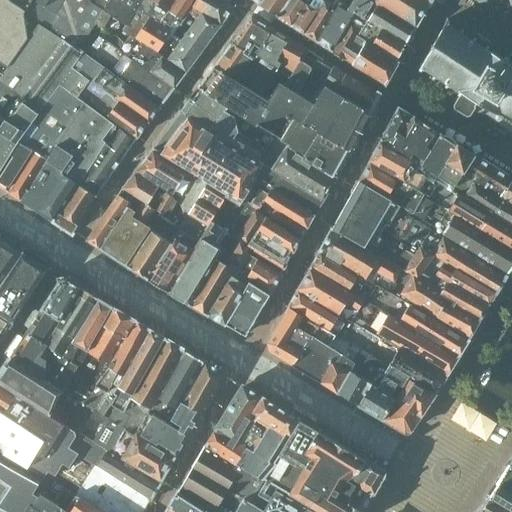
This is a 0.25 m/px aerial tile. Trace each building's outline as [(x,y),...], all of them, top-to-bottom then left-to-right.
[(0,0),(0,63),(8,69),(39,21),(28,14),(25,12),(5,0),(0,0)] [(32,0),(5,0),(25,12),(32,0)] [(96,24),(105,10),(92,1),(92,0),(37,0),(28,14),(39,21),(81,47),(96,24)] [(105,10),(111,0),(92,0),(92,1),(105,10)] [(111,0),(105,10),(96,24),(103,28),(111,16),(126,26),(122,31),(130,36),(134,30),(144,15),(137,10),(142,0),(111,0)] [(142,0),(137,10),(144,15),(149,18),(161,26),(177,0),(142,0)] [(232,5),(231,4),(224,0),(197,0),(180,27),(176,24),(170,33),(172,35),(159,55),(186,73),(199,55),(221,25),(232,10),(232,8),(232,7),(232,5)] [(197,0),(177,0),(170,11),(177,17),(174,22),(176,24),(180,27),(197,0)] [(262,0),(259,6),(278,18),(289,0),(300,0),(302,1),(302,0),(262,0)] [(302,0),(302,1),(300,0),(289,0),(278,18),(291,26),(305,3),(309,6),(313,0),(302,0)] [(313,0),(309,6),(305,3),(291,26),(304,35),(325,0),(313,0)] [(325,0),(304,35),(316,42),(341,5),(333,0),(325,0)] [(368,22),(406,44),(415,28),(368,0),(333,0),(341,5),(354,14),(368,22)] [(368,0),(415,28),(430,0),(368,0)] [(341,5),(316,42),(332,52),(354,14),(341,5)] [(368,22),(354,14),(332,52),(345,60),(358,37),(364,27),(368,22)] [(252,17),(233,43),(250,56),(255,59),(274,30),(252,17)] [(149,18),(136,39),(159,55),(172,35),(170,33),(161,26),(149,18)] [(455,109),(467,117),(470,116),(474,110),(481,114),(482,115),(486,114),(496,121),(499,116),(511,123),(511,64),(488,49),(490,46),(488,45),(486,48),(475,41),(477,38),(475,36),(473,40),(462,33),(464,30),(462,28),(460,32),(448,24),(450,21),(448,19),(419,71),(422,73),(424,69),(434,75),(432,79),(435,81),(437,77),(447,83),(445,87),(448,89),(450,85),(460,91),(458,95),(460,96),(454,106),(455,109)] [(365,43),(397,61),(406,44),(368,22),(364,27),(358,37),(366,42),(365,43)] [(0,131),(7,121),(6,120),(40,71),(64,40),(63,40),(62,40),(38,25),(8,69),(0,80),(0,131)] [(290,40),(274,30),(255,59),(266,66),(254,87),(257,89),(264,92),(273,77),(281,64),(277,62),(280,58),(279,57),(290,40)] [(88,53),(162,105),(174,89),(119,50),(99,36),(88,53)] [(366,42),(358,37),(345,60),(385,84),(397,61),(365,43),(366,42)] [(127,39),(119,50),(174,89),(186,73),(159,55),(136,39),(133,43),(127,39)] [(64,40),(40,71),(6,120),(7,121),(0,131),(0,172),(21,143),(35,123),(61,85),(72,93),(78,97),(80,93),(81,94),(92,80),(75,67),(85,53),(83,52),(82,54),(64,40)] [(290,40),(279,57),(280,58),(277,62),(281,64),(273,77),(264,92),(271,96),(279,84),(284,87),(307,50),(290,40)] [(250,56),(233,43),(217,64),(237,77),(250,56)] [(324,61),(307,50),(284,87),(311,104),(322,84),(313,78),(324,61)] [(379,94),(324,61),(313,78),(322,84),(370,112),(379,94)] [(269,100),(215,68),(199,88),(258,127),(270,133),(280,140),(294,119),(350,151),(370,112),(322,84),(311,104),(284,87),(279,84),(271,96),(269,100)] [(108,117),(137,138),(160,108),(125,83),(126,82),(111,72),(105,80),(97,74),(92,80),(81,94),(81,95),(109,116),(108,117)] [(57,148),(80,113),(66,103),(72,93),(61,85),(35,123),(40,127),(27,146),(35,151),(8,191),(23,200),(57,148)] [(258,127),(199,88),(180,114),(229,143),(238,130),(251,138),(258,127)] [(78,97),(72,93),(66,103),(80,113),(86,104),(78,97)] [(57,148),(23,200),(54,221),(54,220),(80,184),(111,140),(120,129),(86,104),(80,113),(57,148)] [(453,189),(474,155),(441,134),(403,110),(401,109),(399,109),(396,111),(382,141),(399,151),(397,155),(412,164),(410,167),(434,183),(437,179),(453,189)] [(229,143),(180,114),(154,149),(194,176),(184,190),(187,192),(181,201),(189,206),(199,191),(204,194),(210,185),(228,196),(226,198),(239,205),(242,201),(250,206),(258,191),(251,187),(255,179),(254,179),(263,164),(258,161),(266,148),(251,138),(238,130),(229,143)] [(350,151),(294,119),(280,140),(335,176),(350,151)] [(0,185),(8,191),(35,151),(27,146),(40,127),(35,123),(21,143),(0,172),(0,185)] [(280,140),(258,127),(251,138),(266,148),(258,161),(322,201),(335,176),(280,140)] [(80,184),(96,196),(135,141),(120,129),(111,140),(80,184)] [(511,249),(511,225),(464,196),(453,190),(437,179),(434,183),(410,167),(412,164),(397,155),(399,151),(382,141),(370,163),(424,195),(511,249)] [(194,176),(154,149),(137,171),(177,196),(179,203),(181,201),(187,192),(184,190),(194,176)] [(511,180),(511,178),(474,155),(453,189),(464,196),(465,194),(511,224),(511,202),(503,197),(511,180)] [(424,195),(370,163),(360,181),(409,211),(413,214),(424,195)] [(254,179),(255,179),(314,215),(322,201),(263,164),(254,179)] [(150,207),(161,190),(135,174),(123,189),(135,198),(98,247),(127,265),(162,215),(150,207)] [(262,199),(307,227),(314,215),(255,179),(251,187),(258,191),(262,199)] [(511,180),(503,197),(511,202),(511,180)] [(406,215),(409,211),(360,181),(333,229),(402,268),(407,271),(408,266),(430,230),(431,230),(406,215)] [(96,196),(80,184),(54,220),(73,233),(78,225),(84,217),(97,196),(96,196)] [(189,206),(181,201),(179,203),(179,204),(180,206),(186,221),(148,278),(168,292),(211,221),(226,198),(228,196),(210,185),(204,194),(199,191),(189,206)] [(135,198),(123,189),(87,241),(98,247),(135,198)] [(127,265),(148,278),(184,222),(166,211),(173,197),(161,190),(150,207),(162,215),(127,265)] [(508,273),(511,266),(511,249),(424,195),(413,214),(443,233),(443,234),(508,273)] [(307,227),(262,199),(258,204),(266,209),(263,214),(301,239),(307,227)] [(266,209),(258,204),(252,213),(258,217),(243,244),(248,248),(284,268),(301,239),(263,214),(266,209)] [(211,221),(168,292),(226,324),(251,283),(233,272),(245,254),(248,248),(243,244),(211,221)] [(402,268),(333,229),(321,251),(367,279),(373,269),(394,282),(402,268)] [(496,293),(506,276),(430,230),(408,266),(407,271),(400,294),(471,336),(489,304),(439,273),(446,263),(496,293)] [(0,286),(23,253),(0,238),(0,286)] [(367,279),(321,251),(311,268),(365,301),(366,302),(376,285),(366,279),(367,279)] [(48,269),(23,253),(0,286),(0,315),(12,324),(48,269)] [(251,283),(270,295),(281,274),(249,256),(245,254),(233,272),(251,283)] [(496,293),(446,263),(439,273),(489,304),(496,293)] [(365,301),(311,268),(299,290),(352,322),(354,318),(365,301)] [(27,332),(47,346),(81,288),(63,277),(27,332)] [(270,295),(251,283),(226,324),(226,325),(246,336),(270,295)] [(458,357),(468,341),(393,293),(392,295),(376,285),(366,302),(458,357)] [(70,348),(99,299),(81,288),(47,346),(48,346),(44,381),(52,386),(53,384),(64,391),(73,376),(79,366),(72,361),(76,352),(70,348)] [(318,324),(342,338),(352,322),(299,290),(289,307),(318,324)] [(113,308),(99,299),(70,348),(76,352),(80,347),(88,351),(113,308)] [(458,357),(366,302),(365,301),(354,318),(447,375),(458,357)] [(318,324),(289,307),(265,348),(292,365),(307,341),(308,342),(318,324)] [(110,367),(135,321),(113,308),(88,351),(80,347),(76,352),(72,361),(79,366),(73,376),(64,391),(62,394),(67,397),(65,400),(62,399),(52,416),(77,431),(87,413),(70,403),(72,400),(93,412),(96,413),(107,392),(96,385),(110,367)] [(0,332),(4,335),(12,324),(0,315),(0,332)] [(113,393),(150,330),(135,321),(110,367),(96,385),(107,392),(96,413),(93,412),(90,417),(103,425),(107,417),(104,415),(111,404),(117,395),(113,393)] [(435,394),(445,378),(388,342),(364,327),(363,329),(352,322),(342,338),(362,349),(387,364),(435,394)] [(342,338),(318,324),(308,342),(307,341),(292,365),(321,382),(332,362),(337,365),(343,355),(354,363),(362,349),(342,338)] [(165,338),(150,330),(113,393),(117,395),(111,404),(115,407),(121,411),(165,338)] [(10,359),(44,381),(48,346),(47,346),(27,333),(10,359)] [(108,418),(134,434),(135,433),(148,414),(151,409),(184,350),(165,338),(121,411),(115,407),(108,418)] [(337,392),(360,405),(372,383),(378,388),(384,377),(381,375),(387,364),(362,349),(354,363),(337,392)] [(204,362),(184,350),(151,409),(171,420),(182,402),(204,362)] [(354,363),(343,355),(337,365),(332,362),(321,382),(337,392),(354,363)] [(0,383),(51,415),(62,394),(64,391),(53,384),(52,386),(44,381),(9,359),(0,373),(0,383)] [(224,374),(204,362),(182,402),(201,413),(224,374)] [(384,376),(396,384),(402,387),(399,393),(406,398),(403,404),(421,416),(435,394),(387,364),(381,375),(384,377),(384,376)] [(360,405),(383,419),(395,400),(390,397),(396,384),(384,376),(384,377),(378,388),(372,383),(360,405)] [(0,411),(44,440),(28,467),(45,477),(48,472),(55,476),(63,464),(69,468),(78,455),(68,449),(76,436),(77,436),(77,431),(52,416),(51,415),(0,383),(0,411)] [(402,387),(396,384),(390,397),(395,400),(383,419),(403,431),(406,432),(409,432),(411,431),(421,416),(403,404),(406,398),(399,393),(402,387)] [(264,398),(243,385),(206,446),(236,467),(247,450),(250,451),(264,429),(252,421),(264,398)] [(298,419),(264,398),(252,421),(264,429),(250,451),(247,450),(236,467),(206,446),(179,491),(214,511),(234,511),(243,498),(251,503),(264,479),(298,419)] [(201,413),(182,402),(171,420),(181,426),(179,430),(188,436),(201,413)] [(176,456),(188,436),(179,430),(181,426),(171,420),(151,409),(148,414),(135,433),(141,436),(142,435),(158,444),(157,445),(176,456)] [(0,450),(28,467),(44,440),(0,411),(0,450)] [(103,425),(93,442),(120,458),(162,482),(176,458),(176,456),(157,445),(158,444),(142,435),(141,436),(135,433),(134,434),(108,418),(103,425)] [(366,461),(298,419),(264,479),(321,511),(362,511),(364,511),(337,493),(344,481),(358,474),(366,461)] [(77,436),(76,436),(68,449),(78,455),(97,467),(98,465),(105,470),(151,500),(162,482),(120,458),(93,442),(78,433),(77,436)] [(0,496),(0,511),(1,511),(24,511),(30,504),(36,508),(42,499),(34,493),(41,481),(0,456),(0,483),(6,488),(0,496)] [(337,493),(364,511),(372,494),(383,474),(382,471),(366,461),(358,474),(344,481),(337,493)] [(511,492),(511,467),(510,466),(498,484),(511,492)] [(102,511),(144,511),(151,501),(105,470),(95,485),(86,479),(76,495),(102,511)] [(102,511),(76,495),(56,482),(50,489),(59,495),(54,502),(70,511),(102,511)] [(511,492),(498,484),(490,498),(511,511),(511,492)] [(214,511),(179,491),(167,511),(214,511)] [(312,511),(277,491),(266,508),(263,510),(251,503),(243,498),(234,511),(312,511)] [(30,504),(24,511),(70,511),(54,502),(45,495),(42,499),(36,508),(30,504)] [(511,511),(490,498),(480,511),(511,511)]
